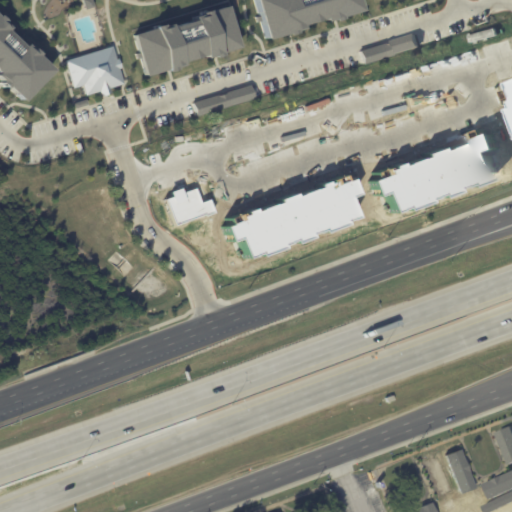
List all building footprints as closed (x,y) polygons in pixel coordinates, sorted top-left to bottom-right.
[(245,0),(256,36),(294,25),(292,20),(320,12),(322,16),(351,8),(348,0),(245,0)] [(371,0),(373,8),(408,0),(371,0)] [(127,33),(139,76),(176,64),(175,59),(203,51),(205,56),(234,47),(221,4),(186,14),(187,19),(165,26),(164,22),(127,33)] [(0,84),(16,98),(45,64),(17,40),(14,44),(0,32),(0,84)] [(419,47),(415,34),(356,51),(360,64),(419,47)] [(59,59),(108,45),(119,84),(82,95),(79,83),(67,87),(59,59)] [(189,100),(192,114),(251,101),(248,87),(189,100)] [(511,427),(496,433),(506,461),(511,459),(511,427)] [(464,458),(472,479),(459,484),(449,459),(462,454),(464,458)] [(432,487),(422,464),(439,457),(453,488),(436,495),(432,487)] [(360,475),(373,506),(381,502),(368,472),(360,475)] [(511,490),(485,502),(479,487),(511,473),(511,490)] [(440,511),(447,511),(478,500),(475,493),(439,506),(440,511)] [(408,511),(440,501),(444,511),(408,511)]
